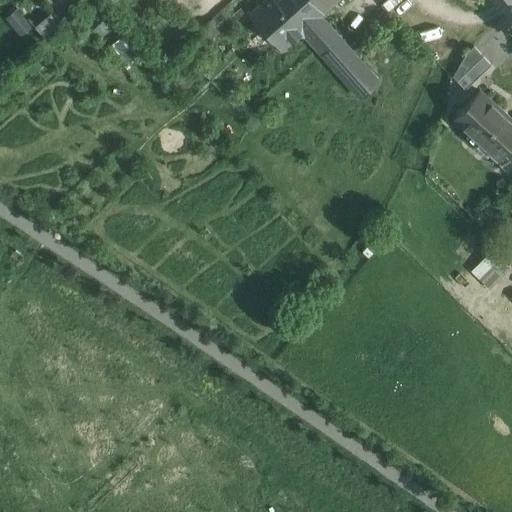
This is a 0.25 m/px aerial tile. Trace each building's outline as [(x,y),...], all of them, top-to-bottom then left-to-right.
[(314,21),(295,0),(263,0),(250,12),(283,49),(298,35),(314,21)] [(295,0),(314,21),(316,19),(321,14),(336,0),(295,0)] [(21,5),(7,16),(22,34),(35,24),(21,5)] [(335,29),(321,14),(316,19),(330,34),(335,29)] [(330,34),(316,19),(298,35),(305,35),(316,48),(317,48),(336,31),(336,30),(335,29),(330,34)] [(378,79),(336,31),(317,48),(359,96),(378,79)] [(113,42),(122,55),(134,47),(124,34),(113,42)] [(474,44),(466,52),(453,74),(466,88),(492,63),(474,44)] [(511,159),(511,119),(479,90),(455,116),(507,164),(511,159)] [(488,285),(506,269),(490,252),(472,268),(488,285)] [(511,298),(503,311),(511,316),(511,298)]
